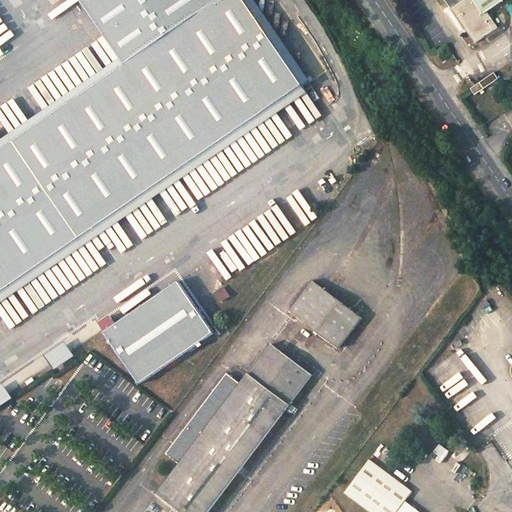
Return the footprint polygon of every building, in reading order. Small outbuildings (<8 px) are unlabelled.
[(0,291),(304,82),(247,0),(76,0),(120,64),(0,146),(0,291)] [(445,0),(476,46),(499,30),(489,15),(510,0),(445,0)] [(495,72),(472,89),(476,95),(500,79),(495,72)] [(178,277),(101,329),(140,388),(218,335),(178,277)] [(315,284),(291,314),(340,351),(363,321),(315,284)] [(220,302),(232,297),(227,286),(215,291),(220,302)] [(62,341),(42,355),(51,368),(71,354),(62,341)] [(174,511),(212,511),(313,380),(272,347),(241,387),(227,377),(166,457),(180,468),(157,498),(174,511)] [(0,383),(0,402),(9,397),(0,383)] [(445,464),(450,450),(441,447),(436,461),(445,464)] [(407,493),(365,461),(340,493),(364,511),(412,511),(400,502),(407,493)]
